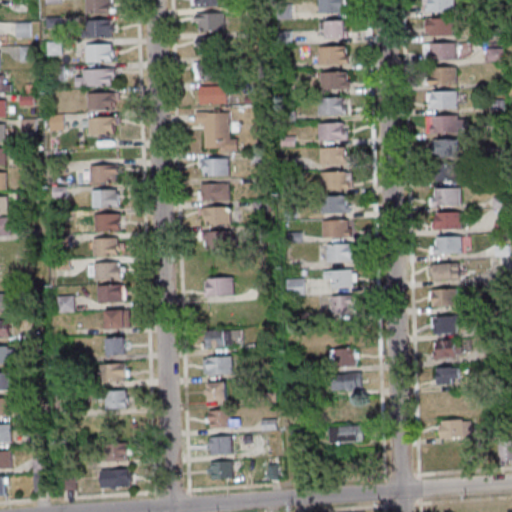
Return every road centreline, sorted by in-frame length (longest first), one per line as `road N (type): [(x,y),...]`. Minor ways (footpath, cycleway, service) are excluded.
road 1 (residential): [(177,511),(158,0)]
road 2 (residential): [(406,511),(389,0)]
road 3 (residential): [(511,483),(94,511)]
